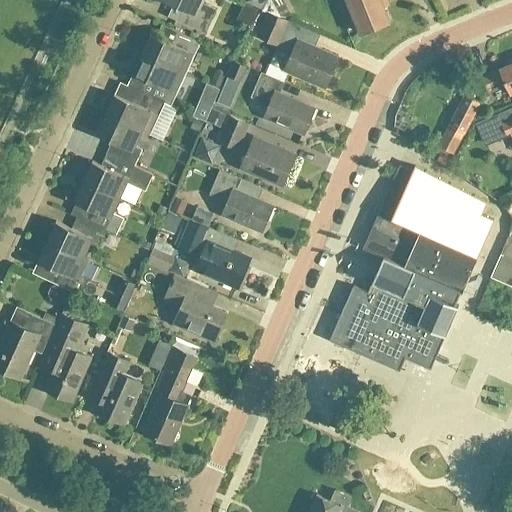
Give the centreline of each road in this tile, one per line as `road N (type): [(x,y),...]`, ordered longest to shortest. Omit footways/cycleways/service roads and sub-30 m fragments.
road 1 (residential): [(212,505),(402,68),(427,49),(511,14)]
road 2 (unclassified): [(0,253),(114,0)]
road 3 (unclassified): [(212,505),(0,411)]
